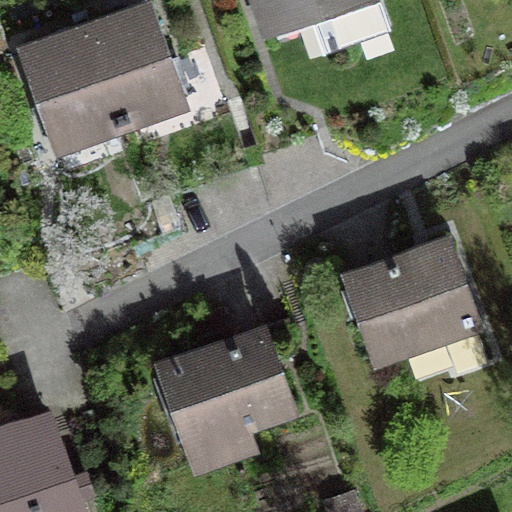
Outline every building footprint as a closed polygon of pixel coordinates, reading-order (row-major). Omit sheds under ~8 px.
[(155,0),(151,0),(24,47),(62,150),(98,136),(167,111),(194,101),(155,0)] [(260,0),(275,38),(376,0),(260,0)] [(455,238),(357,275),(393,372),(491,335),(455,238)] [(278,322),(166,363),(206,470),(318,429),(278,322)] [(97,511),(60,406),(0,426),(0,511),(97,511)]
